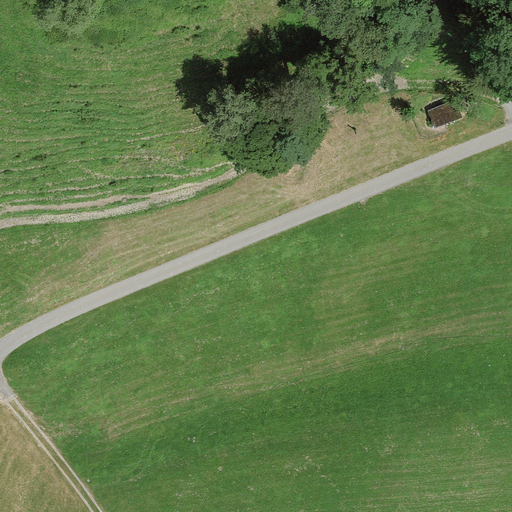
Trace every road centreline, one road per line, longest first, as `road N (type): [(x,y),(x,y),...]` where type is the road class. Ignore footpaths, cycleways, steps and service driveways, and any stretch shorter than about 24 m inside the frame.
road 1 (unclassified): [(0,348),(100,297),(511,132)]
road 2 (track): [(0,225),(91,217),(195,189),(368,87),(460,83),(511,102)]
road 3 (track): [(97,511),(0,387)]
